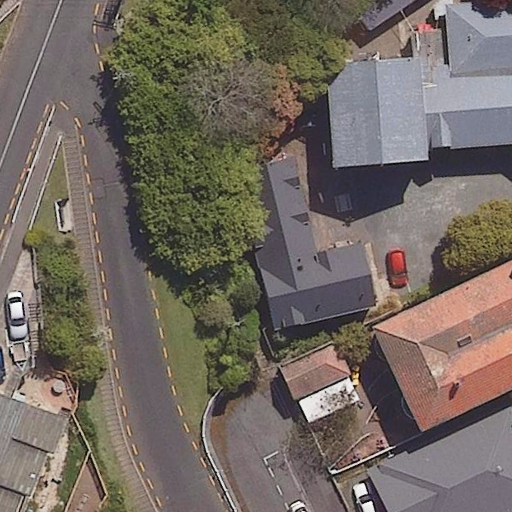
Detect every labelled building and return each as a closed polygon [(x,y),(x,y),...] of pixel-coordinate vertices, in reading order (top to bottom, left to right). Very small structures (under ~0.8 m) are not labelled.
[(511,0),(441,0),(445,53),(321,61),(327,164),(420,158),(419,147),(511,140),(511,0)] [(411,0),(356,0),(374,25),(411,0)] [(313,256),(293,154),(243,164),(274,325),(371,306),(359,247),(313,256)] [(511,382),(511,258),(368,326),(416,427),(511,382)] [(357,399),(333,344),(282,367),(306,422),(357,399)] [(60,412),(0,390),(0,511),(13,511),(22,490),(30,493),(60,412)] [(511,408),(426,447),(424,443),(369,469),(388,511),(509,511),(511,511),(511,408)]
